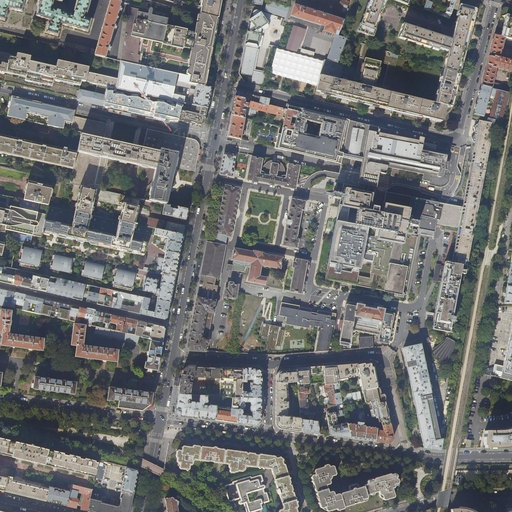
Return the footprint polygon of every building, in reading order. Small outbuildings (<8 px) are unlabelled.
[(0,0),(0,19),(5,21),(8,11),(7,11),(8,8),(17,11),(18,11),(22,12),(24,0),(0,0)] [(54,0),(53,0),(40,0),(36,16),(40,17),(40,18),(50,20),(49,23),(48,23),(45,33),(58,37),(61,27),(60,26),(61,25),(88,33),(92,20),(84,17),(86,14),(87,14),(91,0),(77,0),(73,12),(74,13),(74,15),(50,8),(51,6),(52,7),(54,0)] [(110,0),(94,56),(105,58),(108,50),(109,50),(110,47),(109,46),(114,29),(115,29),(116,26),(115,26),(117,20),(118,19),(117,17),(119,11),(120,11),(121,8),(120,7),(122,3),(111,0),(110,0)] [(202,0),(200,14),(216,18),(218,19),(219,13),(221,0),(202,0)] [(351,0),(345,0),(345,1),(342,2),(338,12),(339,15),(340,15),(338,19),(294,5),(291,16),(324,27),(323,31),(331,34),(330,36),(334,38),(327,61),(338,64),(346,39),(338,36),(334,35),(335,31),(339,32),(351,0)] [(386,0),(369,0),(361,25),(359,32),(372,37),(375,30),(386,0)] [(445,0),(446,0),(451,2),(449,9),(447,9),(446,13),(444,13),(437,11),(436,14),(449,19),(453,10),(456,0),(445,0)] [(263,10),(285,17),(288,9),(266,2),(263,10)] [(443,69),(444,70),(458,74),(459,68),(463,54),(469,32),(475,13),(476,9),(459,5),(456,16),(457,16),(451,40),(402,24),(398,38),(438,50),(439,48),(445,50),(444,52),(445,53),(446,53),(448,53),(443,69)] [(496,26),(494,35),(511,39),(511,9),(509,8),(505,7),(501,9),(501,11),(496,26)] [(216,23),(216,18),(200,14),(195,35),(186,33),(186,31),(167,27),(168,19),(148,15),(148,12),(129,9),(120,62),(140,66),(142,57),(140,57),(143,39),(183,47),(184,45),(193,47),(188,77),(189,77),(188,83),(188,84),(196,86),(203,87),(204,83),(207,70),(211,47),(213,34),(216,23)] [(254,71),(258,47),(261,47),(263,36),(260,35),(261,30),(262,29),(263,30),(264,30),(265,30),(267,29),(268,28),(268,27),(268,25),(267,24),(277,17),(261,12),(259,13),(259,12),(258,11),(256,10),(255,11),(254,11),(253,13),(252,13),(252,15),(253,16),(254,17),(249,20),(251,23),(250,23),(249,29),(250,31),(247,32),(244,49),(242,59),(241,64),(242,65),(241,71),(241,74),(253,76),(251,82),(256,83),(265,85),(268,74),(254,71)] [(294,25),(286,49),(299,53),(306,28),(294,25)] [(511,39),(494,35),(491,46),(487,62),(482,80),(480,85),(504,91),(505,85),(492,82),(492,80),(493,80),(494,76),(493,76),(495,68),(497,67),(498,68),(498,69),(510,72),(511,65),(511,61),(501,59),(500,59),(500,60),(499,60),(498,58),(500,50),(501,50),(502,46),(501,46),(502,44),(511,46),(511,39)] [(58,47),(88,54),(89,48),(65,42),(64,44),(59,43),(58,47)] [(340,96),(345,97),(344,99),(350,100),(350,99),(355,100),(371,104),(386,108),(386,107),(390,92),(399,55),(363,44),(355,78),(362,80),(361,84),(340,79),(344,65),(338,64),(327,61),(324,60),(320,75),(316,90),(320,91),(340,96)] [(0,52),(0,63),(8,65),(4,82),(12,84),(37,89),(66,96),(77,98),(81,81),(117,88),(118,80),(88,73),(89,69),(57,62),(56,68),(29,63),(30,58),(17,55),(16,57),(0,52)] [(188,77),(140,66),(120,62),(118,80),(117,88),(182,103),(187,104),(187,102),(188,98),(175,95),(176,89),(173,88),(175,81),(188,83),(189,77),(188,77)] [(0,83),(4,84),(4,82),(8,65),(0,63),(0,83)] [(460,75),(458,74),(444,70),(435,103),(390,92),(386,107),(395,110),(414,114),(430,118),(443,121),(444,117),(446,107),(447,105),(451,106),(456,88),(460,75)] [(131,113),(145,116),(158,119),(173,122),(174,116),(175,116),(179,117),(182,103),(117,88),(97,84),(95,93),(79,90),(77,98),(77,100),(82,102),(95,105),(107,107),(120,110),(131,113)] [(504,91),(480,85),(479,90),(475,108),(473,114),(480,116),(487,118),(494,120),(502,122),(509,93),(504,91)] [(211,88),(203,87),(196,86),(195,90),(190,89),(189,93),(195,94),(195,92),(199,93),(199,94),(202,95),(203,92),(210,93),(210,91),(211,88)] [(235,97),(245,99),(249,100),(250,98),(254,99),(253,100),(251,99),(251,101),(269,105),(270,99),(236,91),(235,95),(235,97)] [(207,105),(210,93),(203,92),(202,95),(199,94),(199,93),(195,92),(195,94),(189,93),(189,95),(194,96),(192,103),(187,102),(187,104),(207,109),(207,105)] [(13,117),(17,98),(11,97),(7,116),(13,117)] [(244,104),(245,99),(235,97),(233,107),(231,115),(244,119),(245,114),(250,115),(250,113),(256,114),(256,111),(257,111),(257,110),(283,116),(284,112),(287,113),(283,128),(293,130),(294,124),(290,123),(292,117),(296,118),(297,112),(279,108),(269,105),(251,101),(249,100),(248,105),(244,104)] [(22,119),(26,100),(17,98),(13,117),(22,119)] [(38,115),(41,103),(33,101),(26,100),(22,119),(25,120),(26,113),(38,115)] [(44,116),(46,104),(44,104),(41,103),(38,115),(44,116)] [(207,109),(187,104),(182,103),(179,117),(178,123),(183,124),(195,127),(200,128),(204,126),(205,120),(199,118),(199,117),(196,117),(194,115),(193,114),(194,111),(206,114),(207,109)] [(54,126),(58,107),(52,106),(46,104),(44,116),(49,118),(47,125),(54,126)] [(279,127),(274,144),(340,160),(341,155),(349,121),(328,115),(315,112),(298,108),(288,106),(287,110),(297,112),(296,118),(294,124),(293,130),(283,128),(279,127)] [(70,130),(73,116),(74,113),(75,111),(70,110),(62,108),(58,107),(54,126),(70,130)] [(245,119),(244,119),(231,115),(229,128),(227,137),(241,140),(242,135),(244,135),(245,131),(243,130),(245,119)] [(108,124),(73,116),(70,130),(81,132),(80,137),(77,151),(77,152),(73,170),(73,171),(70,183),(81,186),(100,190),(107,157),(137,165),(152,168),(156,169),(150,201),(164,204),(166,205),(174,167),(195,172),(196,165),(198,153),(199,147),(199,145),(198,143),(198,142),(197,141),(195,140),(193,139),(186,138),(169,134),(147,129),(143,149),(141,148),(133,146),(111,141),(104,140),(108,124)] [(455,245),(451,263),(462,265),(467,266),(494,120),(487,118),(486,122),(479,121),(478,121),(478,123),(477,122),(475,124),(473,127),(474,128),(474,129),(474,130),(474,131),(474,132),(474,133),(474,135),(473,136),(472,137),(471,138),(472,140),(473,143),(474,143),(462,207),(458,228),(457,232),(455,245)] [(354,122),(349,121),(341,155),(350,157),(349,162),(351,162),(353,163),(354,158),(361,159),(360,164),(367,166),(366,168),(370,169),(384,173),(386,164),(391,166),(389,174),(396,176),(398,168),(422,174),(421,180),(428,181),(429,175),(433,176),(438,177),(439,177),(440,177),(442,175),(446,156),(440,155),(437,154),(439,142),(426,139),(404,134),(388,130),(354,122)] [(0,152),(73,170),(77,152),(65,149),(66,148),(62,148),(62,149),(0,135),(0,152)] [(220,174),(232,177),(233,170),(232,169),(235,155),(224,153),(222,163),(220,174)] [(262,168),(261,174),(259,174),(262,159),(251,157),(247,179),(258,181),(269,183),(274,184),(285,186),(295,188),(299,167),(289,165),(286,179),(284,179),(285,173),(285,171),(285,169),(284,167),(283,165),(281,163),(280,162),(278,161),(275,160),(274,160),(272,160),(270,161),(268,161),(266,163),(264,164),(263,166),(262,168)] [(410,207),(384,202),(382,213),(371,211),(375,190),(367,189),(367,187),(375,188),(376,181),(367,179),(365,179),(364,186),(365,187),(364,188),(350,185),(346,185),(343,184),(341,199),(337,219),(325,279),(341,282),(349,284),(409,295),(420,235),(424,216),(409,213),(410,207)] [(24,200),(38,203),(39,203),(49,206),(53,187),(37,184),(37,183),(28,181),(24,200)] [(190,351),(205,352),(206,344),(207,344),(208,343),(209,340),(208,339),(207,339),(213,313),(214,313),(215,309),(214,308),(213,308),(227,236),(230,237),(235,212),(239,189),(234,187),(234,186),(226,184),(225,186),(216,234),(217,234),(215,244),(207,243),(203,260),(198,287),(196,300),(191,326),(187,343),(187,347),(190,351)] [(141,199),(100,190),(81,186),(75,211),(91,215),(95,199),(123,206),(119,221),(137,225),(137,224),(135,224),(141,199)] [(443,203),(386,192),(384,202),(410,207),(409,213),(424,216),(420,235),(433,237),(435,223),(439,224),(442,225),(458,228),(462,207),(445,204),(443,203)] [(283,245),(296,248),(298,239),(296,239),(301,210),(304,210),(305,202),(291,199),(283,245)] [(37,213),(39,203),(38,203),(24,200),(21,200),(19,209),(5,206),(5,209),(0,208),(0,224),(6,226),(5,230),(14,232),(12,241),(17,242),(26,244),(30,245),(32,236),(42,238),(47,215),(37,213)] [(188,210),(166,205),(164,204),(162,215),(186,220),(187,215),(188,210)] [(62,208),(49,206),(47,215),(42,238),(40,247),(41,247),(57,251),(73,254),(89,258),(105,261),(120,265),(137,269),(141,270),(147,243),(132,239),(134,231),(154,236),(154,235),(155,229),(146,227),(137,225),(119,221),(91,215),(75,211),(62,208)] [(146,227),(155,229),(170,232),(170,233),(183,235),(184,231),(184,226),(149,218),(148,218),(146,227)] [(181,245),(183,235),(170,233),(170,232),(155,229),(154,235),(156,236),(167,238),(167,240),(165,241),(164,243),(167,244),(166,247),(165,251),(179,254),(181,245)] [(21,265),(20,270),(25,271),(33,273),(35,274),(36,270),(37,266),(39,266),(40,263),(41,258),(42,254),(40,253),(40,251),(41,247),(40,247),(30,245),(26,244),(25,248),(23,247),(23,250),(21,250),(21,252),(22,252),(21,259),(20,263),(19,265),(21,265)] [(246,281),(248,281),(263,284),(264,284),(265,279),(264,277),(259,277),(261,265),(280,268),(281,265),(282,258),(263,254),(253,252),(234,249),(232,259),(233,260),(233,264),(231,270),(246,273),(244,279),(245,280),(245,281),(246,281)] [(73,254),(57,251),(57,254),(55,254),(54,255),(53,261),(53,263),(51,269),(70,273),(71,270),(73,262),(74,258),(72,258),(73,254)] [(179,254),(165,251),(164,259),(158,258),(154,273),(162,274),(175,277),(176,273),(177,264),(179,254)] [(105,261),(89,258),(88,261),(86,261),(86,262),(85,265),(84,270),(83,276),(102,281),(106,265),(104,265),(105,261)] [(295,287),(298,287),(301,285),(302,283),(303,284),(306,267),(308,268),(309,263),(307,262),(296,260),(296,263),(294,262),(293,263),(292,267),(293,268),(294,268),(292,279),(292,280),(292,282),(293,282),(293,284),(295,287)] [(451,263),(445,262),(432,328),(450,331),(451,321),(454,321),(455,317),(452,316),(462,265),(451,263)] [(17,269),(11,268),(0,265),(0,281),(7,283),(13,285),(17,269)] [(137,269),(120,265),(119,269),(117,268),(117,269),(116,275),(116,277),(114,276),(114,278),(115,278),(114,282),(114,285),(113,287),(132,291),(133,289),(133,286),(135,277),(136,273),(137,269)] [(21,287),(25,271),(20,270),(17,269),(13,285),(16,285),(21,287)] [(24,287),(29,288),(33,273),(25,271),(21,287),(24,287)] [(41,278),(41,275),(35,274),(33,273),(29,288),(32,289),(38,290),(39,287),(41,278)] [(173,287),(175,277),(162,274),(160,286),(157,285),(158,280),(146,277),(143,291),(158,294),(157,300),(170,303),(171,297),(173,287)] [(46,292),(49,277),(48,276),(47,279),(41,278),(39,287),(41,287),(45,288),(44,292),(46,292)] [(56,281),(56,278),(49,277),(46,292),(49,293),(53,294),(55,283),(49,282),(50,279),(56,281)] [(84,293),(85,287),(85,285),(56,278),(56,281),(55,283),(53,294),(60,296),(68,297),(76,299),(82,301),(83,297),(84,293)] [(301,293),(303,284),(302,283),(301,285),(298,287),(295,287),(293,284),(293,282),(292,282),(290,290),(290,291),(301,293)] [(223,298),(235,299),(238,285),(233,284),(232,283),(229,283),(227,289),(225,289),(223,298)] [(91,290),(92,286),(85,285),(85,287),(84,293),(83,297),(87,297),(86,302),(89,302),(97,304),(99,294),(89,292),(90,290),(91,290)] [(112,295),(113,291),(100,288),(100,291),(99,294),(97,304),(102,305),(109,307),(111,297),(107,296),(107,297),(105,297),(106,292),(107,293),(109,294),(112,295)] [(15,293),(7,291),(4,306),(14,308),(15,304),(23,306),(25,295),(15,293)] [(115,308),(118,292),(113,291),(112,295),(111,297),(109,307),(111,307),(115,308)] [(130,300),(131,295),(118,292),(115,308),(121,310),(127,311),(129,304),(124,303),(124,305),(121,304),(123,299),(130,300)] [(34,297),(25,295),(23,306),(22,310),(41,314),(44,299),(34,297)] [(139,314),(143,297),(131,295),(130,300),(135,301),(134,306),(129,304),(127,311),(129,311),(137,313),(139,314)] [(170,303),(157,300),(146,298),(143,297),(139,314),(145,315),(158,318),(165,320),(167,318),(168,311),(170,303)] [(54,302),(44,299),(41,314),(67,320),(71,306),(54,302)] [(334,327),(337,314),(318,311),(317,316),(311,315),(312,310),(300,307),(300,306),(282,303),(280,315),(287,317),(286,323),(309,328),(309,325),(318,326),(321,326),(316,352),(329,351),(333,327),(334,327)] [(339,345),(348,347),(349,344),(352,331),(379,335),(378,339),(379,339),(378,342),(387,344),(388,341),(392,324),(394,314),(383,312),(384,310),(377,308),(377,310),(363,308),(364,306),(357,305),(356,307),(346,305),(344,314),(339,342),(339,345),(340,345),(339,345)] [(74,306),(71,306),(67,320),(76,322),(79,308),(74,306)] [(83,308),(79,308),(76,322),(83,324),(84,321),(80,320),(80,318),(84,319),(86,309),(83,308)] [(90,310),(86,309),(84,319),(90,320),(89,325),(91,325),(92,320),(94,311),(90,310)] [(33,349),(43,351),(44,339),(9,334),(10,325),(11,325),(11,321),(12,311),(1,310),(0,315),(0,333),(1,334),(0,339),(0,344),(1,345),(12,347),(15,348),(15,347),(29,349),(32,350),(33,349)] [(97,312),(94,311),(92,320),(97,322),(100,312),(97,312)] [(102,313),(100,312),(97,322),(103,323),(105,314),(102,313)] [(478,372),(511,380),(511,323),(503,366),(494,364),(493,368),(487,369),(487,366),(496,313),(488,313),(478,372)] [(108,314),(105,314),(103,323),(102,328),(108,329),(111,315),(108,314)] [(116,316),(111,315),(108,329),(113,330),(114,323),(116,324),(116,326),(115,331),(121,332),(124,318),(116,316)] [(130,319),(124,318),(121,332),(128,334),(128,331),(127,331),(128,328),(131,329),(130,334),(135,335),(138,321),(130,319)] [(138,321),(135,335),(139,336),(142,337),(162,342),(163,337),(165,329),(163,327),(152,324),(138,321)] [(273,342),(278,325),(268,323),(263,322),(260,339),(273,342)] [(71,338),(70,346),(76,346),(76,347),(75,357),(85,359),(89,360),(89,359),(103,361),(103,362),(106,362),(106,361),(117,363),(118,351),(82,346),(85,326),(73,324),(72,334),(71,334),(70,338),(71,338)] [(113,330),(108,329),(102,328),(96,327),(95,333),(137,343),(139,336),(135,335),(130,334),(128,334),(121,332),(115,331),(113,330)] [(359,338),(360,349),(373,348),(372,337),(359,338)] [(446,338),(433,349),(435,351),(433,353),(440,359),(450,363),(450,361),(453,361),(456,344),(455,342),(449,339),(446,338)] [(148,371),(152,372),(152,370),(157,371),(159,358),(162,344),(151,341),(147,363),(145,363),(144,368),(148,369),(148,371)] [(418,346),(417,341),(405,344),(406,348),(403,349),(405,357),(403,357),(408,386),(411,385),(424,448),(443,451),(446,434),(439,436),(421,346),(418,346)] [(374,366),(373,367),(373,366),(371,366),(371,363),(364,364),(364,363),(357,365),(357,364),(350,366),(350,365),(347,365),(343,366),(343,365),(340,366),(336,367),(339,384),(340,388),(341,395),(360,392),(377,388),(377,387),(378,387),(374,366)] [(220,383),(220,367),(202,366),(190,366),(182,372),(182,375),(179,387),(178,394),(189,395),(193,377),(217,378),(217,383),(220,383)] [(298,369),(296,369),(297,382),(298,388),(306,387),(312,387),(311,384),(322,383),(322,386),(332,385),(339,384),(336,367),(336,366),(333,366),(301,368),(298,369)] [(242,388),(242,385),(243,369),(240,368),(237,368),(220,367),(220,383),(220,396),(233,397),(234,397),(240,397),(242,398),(242,392),(242,388)] [(253,369),(243,369),(242,385),(244,385),(244,382),(246,382),(248,382),(248,380),(252,380),(252,383),(250,383),(250,385),(261,386),(261,378),(261,372),(258,369),(253,369)] [(287,383),(297,382),(296,369),(293,369),(290,369),(287,369),(281,370),(276,375),(276,400),(275,424),(280,429),(288,430),(302,432),(301,419),(300,418),(288,417),(288,398),(291,399),(291,396),(288,396),(287,383)] [(33,389),(74,395),(75,389),(77,389),(78,381),(72,380),(72,382),(65,381),(61,380),(61,381),(49,379),(49,378),(46,378),(46,379),(35,377),(34,384),(32,384),(32,388),(34,388),(33,389)] [(339,384),(332,385),(332,387),(334,397),(337,409),(338,409),(338,404),(342,404),(339,393),(335,394),(335,392),(336,392),(336,388),(339,388),(340,388),(339,384)] [(138,410),(142,411),(150,405),(151,399),(153,393),(141,391),(138,390),(137,391),(125,389),(122,388),(121,389),(117,388),(117,386),(107,385),(106,393),(108,393),(107,400),(113,401),(113,400),(119,401),(118,407),(128,409),(138,410)] [(261,386),(250,385),(250,391),(251,392),(251,393),(247,393),(247,392),(242,392),(242,398),(261,398),(261,391),(261,386)] [(307,390),(306,387),(298,388),(299,400),(308,400),(307,393),(308,393),(307,392),(307,390)] [(329,398),(334,397),(332,387),(324,389),(325,392),(325,393),(328,393),(329,398)] [(385,400),(384,394),(381,395),(379,388),(377,388),(362,391),(363,394),(365,393),(367,401),(370,400),(373,415),(375,415),(376,419),(378,419),(379,424),(381,423),(382,426),(383,425),(390,424),(389,420),(385,400)] [(361,399),(360,392),(341,395),(343,402),(361,399)] [(189,395),(178,394),(178,395),(176,404),(175,410),(176,413),(178,415),(186,416),(197,418),(198,412),(195,411),(195,409),(198,410),(200,395),(198,395),(197,400),(198,401),(198,402),(191,401),(191,402),(190,403),(189,403),(188,404),(187,402),(191,400),(191,395),(189,395)] [(208,396),(200,395),(198,410),(198,412),(197,418),(206,419),(215,420),(216,408),(217,405),(210,405),(209,406),(203,406),(204,403),(206,404),(208,402),(208,396)] [(238,410),(240,397),(234,397),(233,397),(231,410),(216,408),(215,420),(223,421),(237,423),(238,410)] [(261,398),(242,398),(240,397),(238,410),(243,410),(244,409),(245,405),(244,402),(250,403),(250,406),(250,407),(249,410),(250,411),(251,411),(261,413),(261,404),(261,398)] [(334,397),(329,398),(329,402),(330,404),(327,405),(328,408),(324,409),(325,412),(327,412),(334,410),(337,410),(337,409),(334,397)] [(308,404),(308,400),(299,400),(300,411),(308,410),(308,404)] [(242,415),(243,410),(238,410),(237,423),(247,425),(256,426),(261,422),(261,413),(251,411),(251,415),(250,416),(242,415)] [(340,437),(338,425),(337,419),(335,420),(335,418),(337,417),(338,417),(337,412),(335,413),(334,410),(327,412),(330,436),(332,436),(340,437)] [(360,440),(375,442),(377,428),(376,428),(366,427),(366,426),(364,426),(365,422),(365,424),(371,422),(370,420),(365,421),(363,411),(362,411),(361,412),(360,413),(359,414),(359,415),(359,416),(359,418),(360,420),(364,420),(363,423),(358,422),(358,425),(356,425),(356,421),(346,419),(350,438),(360,440)] [(301,419),(302,432),(309,433),(319,434),(317,421),(301,419)] [(350,438),(347,424),(338,425),(340,437),(345,438),(350,438)] [(393,439),(390,424),(383,425),(383,426),(382,426),(383,431),(377,431),(378,427),(376,428),(377,428),(375,442),(382,442),(389,443),(393,439)] [(511,428),(502,431),(485,431),(485,448),(489,448),(503,448),(511,447),(511,446),(511,428)] [(110,488),(114,463),(100,460),(99,464),(96,463),(97,462),(87,459),(87,461),(81,459),(81,458),(71,456),(71,457),(65,456),(65,454),(55,452),(55,453),(48,452),(49,451),(33,447),(34,446),(31,445),(31,447),(16,443),(16,444),(10,443),(10,441),(0,438),(0,454),(95,478),(94,484),(110,488)] [(214,462),(223,464),(224,464),(224,462),(227,462),(227,464),(229,464),(228,466),(230,468),(229,471),(230,472),(234,473),(235,472),(237,472),(238,471),(242,472),(243,469),(245,469),(246,466),(253,467),(253,465),(257,465),(257,467),(258,468),(260,469),(261,468),(263,468),(264,469),(265,468),(271,469),(274,480),(276,479),(277,484),(276,484),(277,489),(276,490),(278,494),(279,494),(280,498),(282,498),(283,502),(281,503),(283,507),(281,509),(279,510),(278,511),(277,511),(295,511),(297,510),(296,508),(297,507),(298,506),(297,503),(298,501),(296,500),(296,499),(297,497),(295,497),(295,496),(292,494),(291,495),(290,492),(293,491),(292,488),(291,485),(290,484),(290,482),(289,479),(290,478),(289,477),(285,465),(283,464),(283,462),(283,459),(280,456),(278,457),(276,457),(275,456),(268,455),(266,457),(264,454),(260,454),(258,455),(256,455),(255,453),(249,452),(247,453),(246,452),(241,451),(239,453),(237,451),(226,449),(225,450),(224,449),(217,448),(216,447),(215,446),(213,448),(211,447),(202,446),(201,447),(199,446),(194,445),(192,446),(192,447),(190,446),(188,448),(187,446),(185,446),(183,446),(182,447),(181,450),(178,450),(176,451),(176,456),(177,458),(177,461),(177,462),(179,462),(179,467),(180,469),(186,469),(187,471),(190,469),(190,465),(192,465),(193,464),(193,461),(195,460),(199,460),(199,459),(204,459),(204,461),(209,462),(209,461),(214,462)] [(316,486),(316,487),(315,488),(315,491),(317,492),(316,493),(317,496),(319,497),(318,499),(318,501),(318,503),(319,504),(320,508),(322,508),(325,508),(326,511),(328,511),(331,511),(332,508),(334,510),(336,509),(337,509),(338,510),(344,509),(344,507),(344,505),(349,504),(349,506),(354,505),(355,504),(359,502),(360,503),(362,502),(364,502),(363,500),(367,498),(368,497),(367,495),(372,494),(372,493),(375,492),(375,493),(379,492),(380,494),(382,495),(383,499),(385,500),(394,497),(395,496),(392,488),(394,488),(395,486),(394,484),(398,483),(399,482),(397,476),(396,474),(395,473),(393,474),(391,474),(390,473),(383,475),(382,478),(380,476),(375,478),(374,479),(372,479),(371,479),(368,480),(367,482),(368,483),(366,484),(365,486),(359,488),(358,484),(356,483),(350,485),(349,487),(350,490),(348,490),(347,492),(346,492),(345,491),(341,492),(340,494),(339,493),(334,494),(334,492),(332,491),(329,492),(327,485),(330,484),(331,482),(330,480),(331,479),(332,478),(331,476),(335,475),(336,473),(334,468),(334,466),(332,466),(329,466),(329,465),(327,464),(326,465),(325,465),(323,467),(322,467),(320,470),(318,468),(317,469),(315,469),(314,471),(315,474),(312,475),(311,477),(312,480),(311,481),(313,482),(313,485),(316,486)] [(101,501),(90,498),(88,511),(91,511),(130,511),(133,496),(136,481),(138,469),(126,466),(120,498),(121,499),(120,505),(118,506),(101,503),(101,501)] [(267,511),(265,503),(267,502),(269,502),(269,501),(270,500),(267,493),(267,492),(266,492),(265,492),(264,489),(265,488),(265,487),(265,486),(265,485),(264,484),(262,484),(261,482),(263,481),(264,480),(262,475),(261,475),(261,474),(252,477),(251,476),(250,476),(233,481),(232,482),(232,483),(225,485),(224,485),(224,486),(224,487),(228,501),(229,502),(230,502),(240,499),(240,500),(239,500),(238,501),(238,502),(238,503),(239,504),(240,504),(241,504),(243,504),(246,511),(267,511)] [(8,477),(0,475),(0,490),(5,491),(8,477)] [(8,477),(5,491),(12,493),(36,499),(46,501),(49,489),(12,480),(12,478),(8,477)] [(92,489),(71,484),(70,491),(67,506),(76,508),(77,503),(75,503),(78,492),(84,494),(81,509),(88,511),(90,498),(92,489)] [(54,503),(67,506),(70,491),(49,486),(49,489),(46,501),(54,503)] [(166,511),(177,511),(177,507),(178,502),(165,491),(164,491),(163,489),(166,504),(166,511)]
